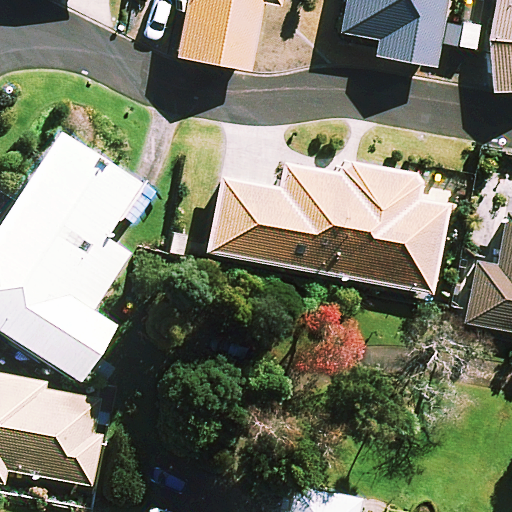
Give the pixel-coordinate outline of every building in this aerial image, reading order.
[(183,0),(173,60),(247,73),(259,4),(279,8),(280,0),(183,0)] [(443,0),(344,0),(338,35),(376,41),(372,59),(431,70),(443,0)] [(511,0),(494,0),(483,89),(511,92),(511,0)] [(134,186),(53,136),(0,221),(0,334),(77,383),(112,328),(89,313),(125,256),(100,241),(134,186)] [(448,187),(280,158),(274,192),(218,182),(205,255),(429,295),(448,187)] [(511,334),(511,217),(503,216),(495,267),(473,264),(463,327),(511,334)] [(108,402),(0,378),(0,484),(3,470),(88,489),(108,402)] [(352,511),(355,501),(292,489),(287,511),(352,511)]
